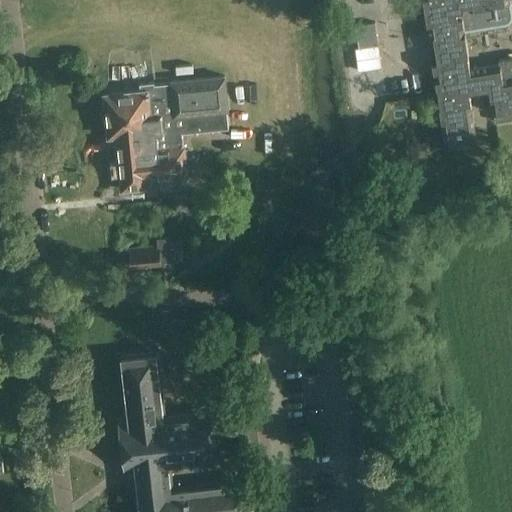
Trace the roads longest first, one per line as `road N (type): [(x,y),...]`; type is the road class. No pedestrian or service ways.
road 1 (unclassified): [(45,299),(12,0)]
road 2 (unclassified): [(281,511),(262,320),(175,283)]
road 3 (unclassified): [(175,283),(308,176),(358,158)]
road 4 (unclassified): [(63,511),(45,299)]
road 5 (unclassified): [(45,299),(161,293),(175,283)]
